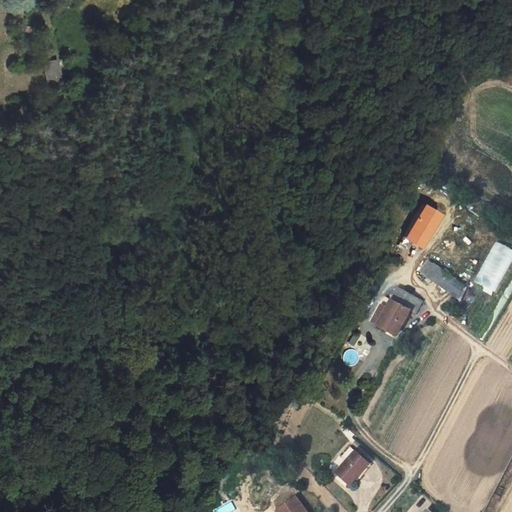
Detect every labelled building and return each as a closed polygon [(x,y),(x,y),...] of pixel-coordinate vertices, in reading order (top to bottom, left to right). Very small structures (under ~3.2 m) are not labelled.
[(420,203),(402,236),(419,246),(437,213),(420,203)] [(474,282),(495,293),(511,260),(511,249),(495,241),(474,282)] [(433,263),(428,260),(420,271),(425,275),(433,263)] [(453,277),(433,263),(425,275),(445,288),(453,277)] [(463,285),(455,279),(447,290),(456,297),(463,285)] [(415,313),(422,301),(397,287),(386,307),(377,325),(395,334),(408,310),(415,313)] [(380,305),(371,322),(377,325),(386,307),(380,305)] [(354,451),(350,447),(342,456),(346,460),(354,451)] [(368,463),(354,451),(346,460),(335,472),(350,485),(360,473),(360,472),(368,463)] [(371,466),(368,463),(360,472),(360,473),(363,475),(371,466)] [(323,485),(315,476),(312,478),(320,487),(323,485)] [(349,511),(330,491),(325,495),(340,511),(349,511)] [(278,511),(306,511),(295,497),(278,511)]
